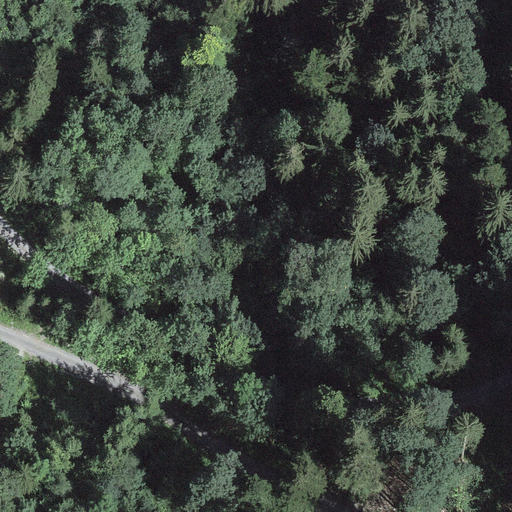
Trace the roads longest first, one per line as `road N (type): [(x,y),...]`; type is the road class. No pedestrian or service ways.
road 1 (track): [(0,224),(71,288),(383,402),(442,403),(493,386),(511,370)]
road 2 (track): [(354,511),(0,333)]
